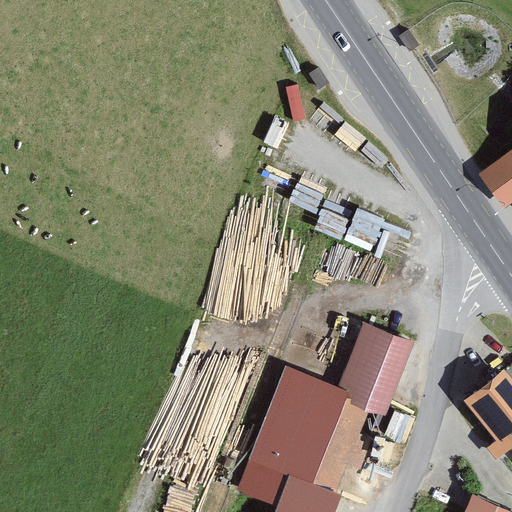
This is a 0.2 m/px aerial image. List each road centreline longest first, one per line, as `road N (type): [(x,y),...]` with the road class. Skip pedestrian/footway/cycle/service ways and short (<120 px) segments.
road 1 (unclassified): [(478,236),(389,511)]
road 2 (secondary): [(478,236),(324,0)]
